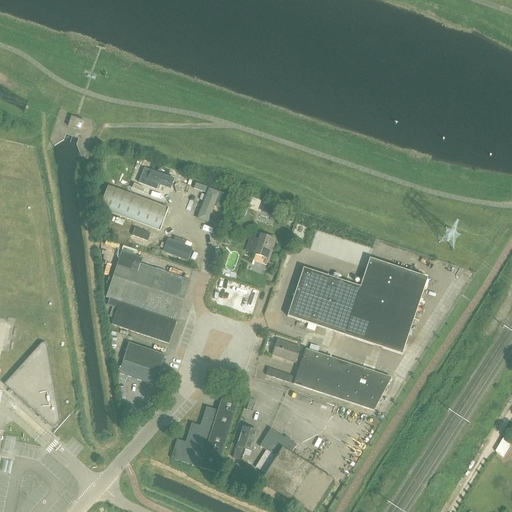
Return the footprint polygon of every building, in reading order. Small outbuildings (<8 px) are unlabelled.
[(68,127),(81,131),(85,121),(72,116),(68,127)] [(144,168),(138,183),(157,189),(159,184),(171,189),(174,178),(151,170),(150,170),(144,168)] [(207,187),(196,183),(193,189),(205,193),(207,187)] [(100,208),(105,210),(160,231),(169,208),(108,186),(100,208)] [(214,205),(219,207),(224,194),(209,188),(197,219),(207,222),(214,205)] [(245,202),(248,194),(239,191),(236,199),(245,202)] [(157,244),(164,241),(161,234),(153,237),(157,244)] [(246,250),(255,254),(269,259),(276,240),(261,235),(260,241),(251,237),(246,250)] [(169,240),(165,252),(187,260),(192,248),(169,240)] [(117,308),(111,326),(170,345),(190,281),(140,265),(142,260),(120,253),(105,299),(109,300),(108,305),(117,308)] [(145,255),(143,261),(170,271),(173,266),(145,255)] [(288,316),(346,335),(403,354),(429,277),(371,258),(362,287),(304,268),(288,316)] [(0,338),(10,332),(5,325),(0,328),(0,338)] [(295,363),(301,347),(278,340),(273,355),(295,363)] [(40,343),(3,384),(50,426),(51,427),(53,427),(54,427),(55,426),(59,422),(59,421),(59,420),(47,348),(46,345),(45,344),(44,343),(42,343),(40,343)] [(156,385),(166,355),(130,343),(120,373),(156,385)] [(266,375),(294,384),(374,411),(380,414),(386,402),(380,399),(392,377),(305,349),(296,377),(268,368),(266,375)] [(184,366),(186,360),(177,357),(176,364),(184,366)] [(172,458),(201,468),(200,468),(218,473),(240,403),(223,397),(219,410),(207,407),(201,426),(193,423),(187,442),(178,439),(172,458)] [(313,415),(328,419),(332,406),(316,402),(313,415)] [(259,432),(244,427),(234,457),(242,460),(245,448),(253,451),(259,432)] [(262,482),(309,511),(315,511),(335,480),(340,472),(332,467),(326,475),(293,454),(298,445),(272,429),(261,446),(278,457),(262,482)] [(17,451),(16,441),(8,442),(9,452),(17,451)] [(511,456),(509,454),(503,460),(507,463),(511,457),(511,456)] [(66,500),(73,506),(78,500),(72,494),(66,500)]
